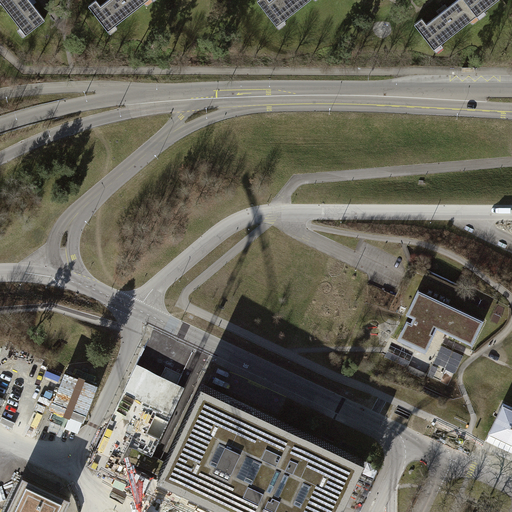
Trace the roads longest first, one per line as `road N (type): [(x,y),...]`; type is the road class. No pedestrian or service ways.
road 1 (unclassified): [(138,310),(223,228),(254,214),(511,212)]
road 2 (unclassified): [(138,310),(406,437)]
road 3 (tertiary): [(511,100),(223,97)]
road 4 (tertiary): [(0,158),(92,121),(223,97)]
road 5 (tertiary): [(151,93),(0,125)]
road 6 (tertiary): [(151,93),(110,86),(0,94)]
road 7 (unclassified): [(0,275),(70,280),(138,310)]
